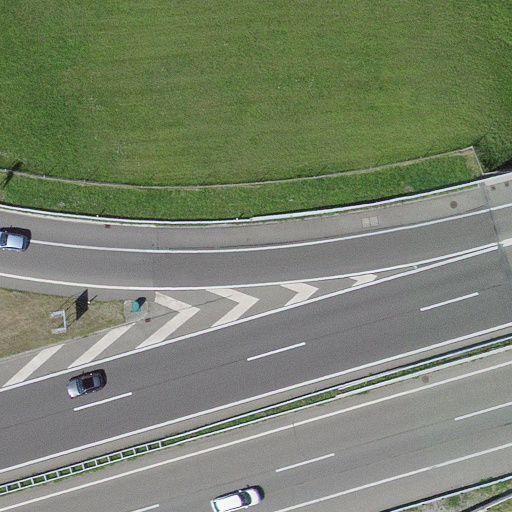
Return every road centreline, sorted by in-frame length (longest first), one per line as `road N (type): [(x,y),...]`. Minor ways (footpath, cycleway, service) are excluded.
road 1 (motorway): [(511,281),(0,430)]
road 2 (motorway): [(511,233),(196,267),(0,249)]
road 3 (motorway): [(150,511),(511,407)]
